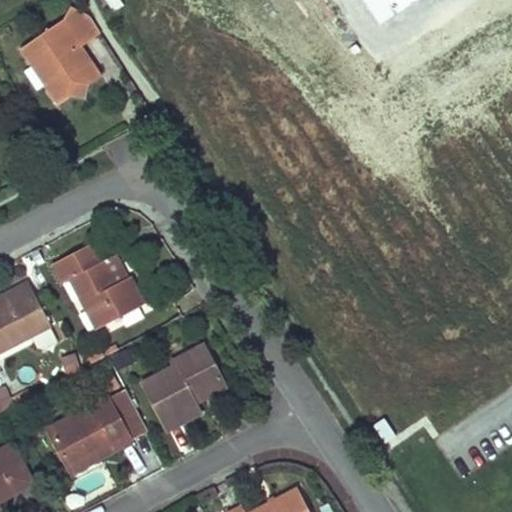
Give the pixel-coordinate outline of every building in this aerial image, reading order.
[(121,0),(105,0),(111,11),(124,5),(121,0)] [(21,49),(32,66),(34,65),(47,85),(46,86),(59,106),(72,97),(73,90),(83,83),(90,84),(103,76),(93,62),(85,60),(78,50),(83,47),(102,34),(91,16),(71,7),(64,20),(21,49)] [(85,60),(93,62),(83,47),(78,50),(85,60)] [(73,90),(72,97),(87,100),(90,84),(83,83),(73,90)] [(105,261),(95,242),(54,264),(64,284),(72,280),(98,329),(146,304),(132,277),(129,278),(117,284),(105,261)] [(116,255),(105,261),(117,284),(129,278),(116,255)] [(0,352),(52,326),(30,283),(15,290),(18,296),(1,306),(0,305),(0,352)] [(6,294),(0,297),(0,304),(1,306),(18,296),(15,290),(6,294)] [(223,379),(205,345),(172,362),(174,367),(143,383),(169,430),(188,420),(202,413),(197,403),(192,395),(223,379)] [(227,387),(223,379),(192,395),(197,403),(227,387)] [(50,430),(70,469),(112,446),(115,451),(132,442),(131,440),(149,430),(127,391),(110,400),(109,398),(50,430)] [(0,501),(10,495),(33,483),(13,444),(0,450),(0,501)] [(112,446),(70,469),(73,473),(100,459),(115,451),(112,446)] [(230,511),(310,511),(299,488),(253,511),(245,511),(242,506),(230,511)]
